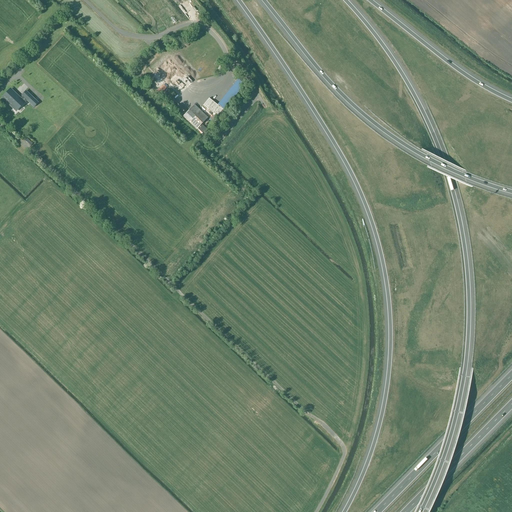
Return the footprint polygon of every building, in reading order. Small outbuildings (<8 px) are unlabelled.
[(169,58),(156,71),(162,77),(160,79),(162,81),(163,80),(177,94),(179,93),(181,91),(182,91),(191,82),(192,83),(193,82),(192,81),(169,58)] [(34,100),(25,92),(21,96),(22,97),(20,99),(10,90),(2,98),(16,111),(24,103),(22,102),(24,99),(30,104),(34,100)] [(179,104),(175,108),(181,114),(185,110),(179,104)] [(196,130),(208,118),(195,105),(183,116),(196,130)] [(21,159),(35,173),(38,170),(25,156),(21,159)]
